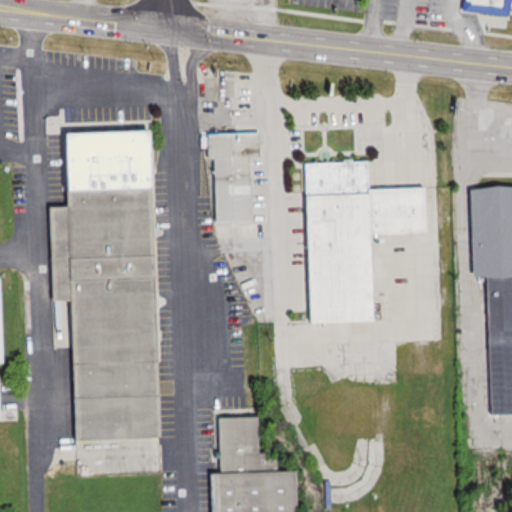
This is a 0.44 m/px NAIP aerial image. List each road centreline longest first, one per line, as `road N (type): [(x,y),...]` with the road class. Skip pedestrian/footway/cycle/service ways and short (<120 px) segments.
road 1 (secondary): [(178,30),(511,67)]
road 2 (tertiary): [(34,15),(178,30)]
